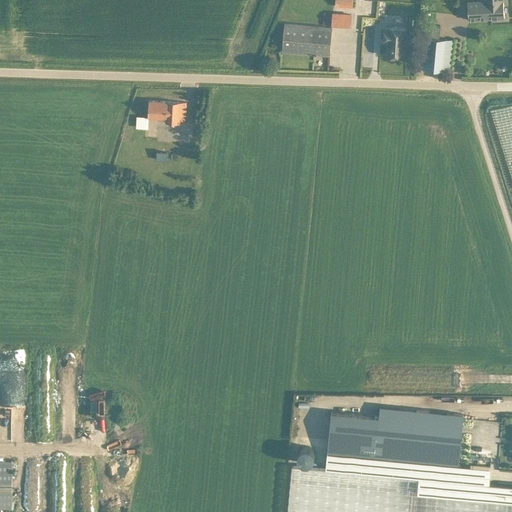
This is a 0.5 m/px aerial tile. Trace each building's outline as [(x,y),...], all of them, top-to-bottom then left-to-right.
[(464,0),(466,18),(502,15),(501,0),(464,0)] [(327,9),(327,23),(347,24),(348,10),(327,9)] [(333,57),(335,25),(281,21),(278,53),(333,57)] [(358,23),(356,61),(367,62),(369,24),(358,23)] [(381,55),(404,55),(405,23),(381,23),(381,55)] [(428,37),(427,66),(449,67),(451,39),(444,38),(445,29),(433,28),(433,37),(428,37)] [(144,117),(184,118),(185,97),(145,96),(144,117)] [(404,383),(478,385),(478,371),(404,370),(404,383)] [(306,405),(307,393),(298,392),(297,404),(306,405)] [(324,448),(455,458),(459,407),(376,401),(375,411),(327,407),(324,448)] [(293,436),(293,457),(312,457),(311,436),(293,436)] [(115,440),(114,448),(124,450),(126,442),(115,440)] [(511,511),(511,480),(293,460),(288,511),(511,511)]
